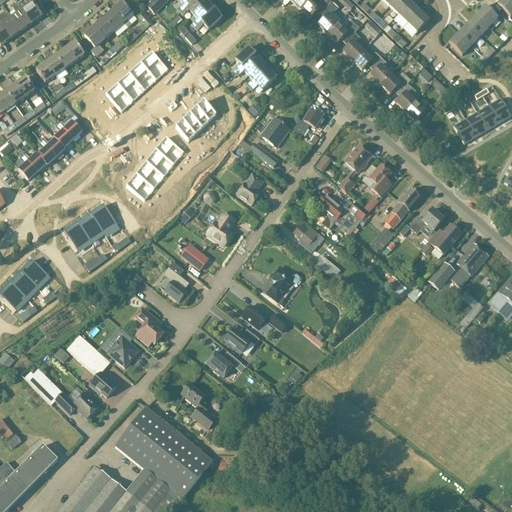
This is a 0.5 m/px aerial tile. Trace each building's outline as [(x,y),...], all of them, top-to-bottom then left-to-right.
[(28,0),(32,5),(21,12),(31,26),(41,18),(37,12),(42,8),(36,0),(28,0)] [(168,0),(154,0),(146,8),(155,16),(170,2),(168,0)] [(178,0),(180,2),(184,7),(179,12),(181,15),(197,0),(178,0)] [(207,3),(203,0),(197,0),(181,15),(184,18),(189,12),(193,16),(207,3)] [(292,0),(290,3),(300,12),(310,1),(309,0),(292,0)] [(321,0),(316,6),(310,1),(300,12),(309,21),(315,15),(319,19),(333,5),(327,0),(321,0)] [(343,0),(336,0),(348,11),(352,7),(343,0)] [(397,0),(379,0),(380,0),(389,9),(397,0)] [(411,5),(405,0),(397,0),(389,9),(398,18),(411,5)] [(511,16),(511,0),(504,0),(497,7),(510,19),(511,16)] [(207,3),(193,16),(198,22),(192,27),(194,29),(214,11),(207,3)] [(121,4),(112,13),(123,25),(127,30),(132,27),(127,22),(132,17),(133,17),(139,11),(133,4),(127,10),(121,4)] [(368,17),(373,12),(364,4),(360,9),(368,17)] [(319,19),(322,22),(318,27),(328,36),(338,25),(331,18),(338,10),(333,5),(319,19)] [(411,5),(398,18),(407,27),(420,14),(411,5)] [(16,15),(11,19),(21,33),(31,26),(21,12),(17,6),(12,9),(16,15)] [(476,18),(488,30),(497,21),(485,9),(476,18)] [(221,19),(214,11),(194,29),(197,32),(203,27),(207,31),(221,19)] [(373,12),(368,17),(376,25),(381,20),(373,12)] [(112,13),(103,21),(114,33),(123,25),(112,13)] [(420,14),(407,27),(416,35),(429,23),(420,14)] [(138,20),(147,30),(152,24),(143,15),(138,20)] [(488,30),(476,18),(467,27),(479,39),(488,30)] [(21,33),(11,19),(1,27),(11,40),(21,33)] [(381,20),(376,25),(384,33),(389,28),(381,20)] [(103,21),(93,29),(104,42),(114,33),(103,21)] [(343,30),(338,25),(328,36),(337,45),(341,41),(345,45),(359,30),(351,22),(343,30)] [(11,40),(1,27),(0,27),(0,47),(0,48),(11,40)] [(467,27),(458,36),(470,49),(479,39),(467,27)] [(389,28),(384,33),(393,41),(397,36),(389,28)] [(104,42),(93,29),(84,37),(95,50),(91,53),(97,60),(104,53),(98,47),(104,42)] [(345,45),(349,49),(343,54),(352,63),(363,53),(356,45),(360,40),(357,37),(359,34),(357,32),(359,30),(345,45)] [(511,33),(508,30),(499,40),(503,45),(511,35),(511,33)] [(130,45),(137,38),(133,33),(125,41),(126,41),(122,44),(124,46),(126,48),(129,45),(130,45)] [(185,39),(192,46),(196,42),(189,35),(185,39)] [(470,49),(458,36),(449,46),(461,58),(470,49)] [(401,40),(396,44),(402,50),(407,45),(401,40)] [(499,40),(490,50),(494,54),(503,45),(499,40)] [(124,46),(122,44),(120,42),(111,50),(115,54),(124,46)] [(86,51),(82,54),(75,43),(65,50),(74,64),(84,57),(88,54),(86,51)] [(249,48),(239,58),(234,62),(239,67),(233,72),(236,75),(256,56),(249,48)] [(363,53),(352,63),(362,73),(368,67),(371,71),(381,61),(375,55),(371,60),(369,58),(372,55),(372,53),(367,48),(363,53)] [(74,64),(65,50),(55,57),(64,71),(74,64)] [(109,60),(115,54),(111,50),(105,56),(109,60)] [(494,54),(490,50),(485,55),(489,59),(494,54)] [(143,65),(141,67),(156,84),(168,73),(153,56),(143,65)] [(263,64),(256,56),(236,75),(239,78),(244,73),(249,78),(263,64)] [(55,57),(45,64),(55,78),(64,71),(55,57)] [(476,64),(480,68),(486,62),(482,58),(476,64)] [(371,71),(375,74),(371,78),(380,87),(391,77),(383,70),(387,66),(381,61),(371,71)] [(55,78),(45,64),(36,71),(45,85),(55,78)] [(263,64),(249,78),(253,82),(247,87),(250,90),(270,71),(263,64)] [(141,67),(129,77),(145,94),(156,84),(141,67)] [(93,69),(83,76),(86,81),(96,74),(93,69)] [(429,84),(435,79),(426,70),(421,75),(429,84)] [(250,90),(245,95),(248,97),(252,93),(258,88),(263,93),(278,80),(270,71),(250,90)] [(391,77),(380,87),(390,97),(394,93),(397,96),(407,86),(410,83),(402,75),(396,82),(391,77)] [(86,81),(83,76),(73,83),(76,88),(86,81)] [(120,86),(118,88),(133,105),(145,94),(129,77),(120,86)] [(25,79),(15,86),(24,99),(34,92),(25,79)] [(76,88),(73,83),(64,90),(67,94),(76,88)] [(24,99),(15,86),(5,93),(15,106),(24,99)] [(397,96),(401,100),(395,106),(405,115),(415,104),(410,99),(415,94),(413,92),(407,86),(397,96)] [(118,88),(106,98),(122,115),(133,105),(118,88)] [(67,94),(64,90),(54,97),(57,101),(67,94)] [(5,93),(0,96),(0,106),(5,113),(15,106),(5,93)] [(499,98),(487,105),(497,123),(509,116),(499,98)] [(62,103),(52,111),(57,118),(67,110),(62,103)] [(423,111),(415,104),(405,115),(415,124),(420,118),(424,122),(434,112),(428,106),(423,111)] [(33,112),(36,116),(46,109),(43,105),(33,112)] [(202,105),(195,112),(208,125),(215,119),(202,105)] [(487,105),(475,112),(486,130),(497,123),(487,105)] [(36,116),(33,112),(23,119),(27,123),(36,116)] [(195,112),(188,119),(201,132),(208,125),(195,112)] [(475,112),(463,119),(474,136),(486,130),(475,112)] [(311,113),(304,123),(301,121),(293,133),(303,139),(310,128),(315,131),(322,120),(311,113)] [(222,137),(232,130),(224,118),(214,125),(222,137)] [(23,119),(14,125),(17,130),(27,123),(23,119)] [(188,119),(181,126),(194,139),(201,132),(188,119)] [(452,126),(462,143),(474,136),(463,119),(452,126)] [(261,138),(277,150),(290,132),(275,120),(261,138)] [(72,123),(65,128),(61,124),(58,126),(73,143),(80,137),(82,135),(72,123)] [(17,130),(14,125),(4,133),(7,137),(17,130)] [(60,134),(54,139),(53,140),(54,141),(55,141),(65,151),(73,143),(58,126),(55,129),(60,134)] [(181,126),(174,132),(186,146),(194,139),(181,126)] [(229,139),(224,135),(221,140),(225,144),(229,139)] [(165,140),(155,152),(173,167),(183,155),(165,140)] [(225,144),(221,140),(217,144),(221,148),(225,144)] [(54,141),(49,146),(44,141),(41,144),(56,160),(65,152),(65,151),(55,141),(54,141)] [(0,152),(4,157),(13,149),(9,144),(0,151),(0,152)] [(43,151),(38,157),(37,157),(46,168),(47,169),(56,160),(41,144),(39,146),(43,151)] [(255,146),(250,152),(273,169),(278,163),(255,146)] [(360,148),(345,165),(353,172),(356,175),(357,176),(372,158),(360,148)] [(217,154),(212,150),(208,154),(213,158),(217,154)] [(155,152),(146,164),(164,179),(173,167),(155,152)] [(213,158),(208,154),(204,159),(209,163),(213,158)] [(26,156),(23,159),(38,175),(46,168),(37,157),(38,157),(36,155),(30,161),(26,156)] [(324,157),(315,169),(323,175),(332,162),(324,157)] [(20,161),(24,166),(18,173),(28,184),(30,182),(38,175),(23,159),(20,161)] [(146,164),(136,176),(154,191),(164,179),(146,164)] [(372,167),(364,176),(369,180),(368,181),(374,186),(370,191),(380,200),(392,186),(386,182),(391,176),(380,167),(377,171),(372,167)] [(196,178),(192,174),(188,178),(193,182),(196,178)] [(136,176),(126,189),(144,203),(154,191),(136,176)] [(256,194),(263,184),(252,176),(245,186),(237,197),(252,207),(259,196),(256,194)] [(193,182),(188,178),(184,183),(189,187),(193,182)] [(355,187),(350,182),(346,179),(338,188),(347,196),(355,187)] [(397,204),(399,205),(383,223),(393,231),(409,213),(420,201),(409,192),(404,198),(403,197),(397,204)] [(317,202),(318,205),(316,207),(329,218),(328,220),(329,221),(327,223),(331,227),(333,225),(334,225),(344,213),(324,197),(323,198),(321,198),(317,202)] [(176,202),(172,198),(168,202),(173,206),(176,202)] [(369,214),(379,204),(373,199),(364,210),(369,214)] [(173,206),(168,202),(164,207),(169,211),(173,206)] [(349,212),(355,217),(343,232),(349,238),(354,232),(366,218),(369,215),(356,204),(349,212)] [(103,208),(90,217),(104,238),(117,229),(103,208)] [(187,208),(180,221),(189,225),(196,213),(187,208)] [(432,211),(423,222),(418,219),(409,230),(406,227),(399,235),(403,239),(410,231),(417,237),(426,226),(434,233),(444,222),(432,211)] [(151,236),(169,222),(163,215),(150,225),(148,223),(144,226),(151,236)] [(207,237),(223,248),(232,236),(226,232),(228,228),(230,229),(234,223),(223,216),(216,226),(215,225),(207,237)] [(90,217),(77,226),(91,246),(104,238),(90,217)] [(134,228),(145,237),(148,233),(138,224),(134,228)] [(77,226),(64,234),(78,255),(91,246),(77,226)] [(294,232),(295,233),(293,236),(303,244),(301,246),(311,255),(323,241),(310,230),(307,234),(300,227),(298,230),(297,229),(294,232)] [(439,232),(428,245),(439,254),(446,246),(450,249),(461,236),(450,227),(443,236),(439,232)] [(385,230),(372,245),(381,252),(394,237),(385,230)] [(127,239),(119,244),(124,250),(131,244),(127,239)] [(421,253),(426,258),(433,251),(427,246),(421,253)] [(461,270),(451,282),(460,290),(488,259),(474,247),(457,267),(461,270)] [(181,258),(199,273),(208,262),(190,248),(181,258)] [(100,259),(104,264),(109,261),(105,256),(100,259)] [(99,258),(90,265),(95,271),(104,264),(100,259),(99,258)] [(32,263),(21,275),(37,291),(48,279),(32,263)] [(183,277),(188,272),(177,263),(167,275),(176,283),(169,292),(183,304),(191,293),(186,290),(191,283),(183,277)] [(291,277),(290,278),(279,269),(271,280),(276,284),(267,296),(277,304),(291,286),(293,287),(297,286),(300,283),(299,278),(295,276),(291,277)] [(445,283),(448,280),(439,272),(436,276),(429,284),(438,292),(445,283)] [(490,273),(480,283),(488,291),(498,281),(490,273)] [(21,275),(10,286),(27,302),(37,291),(21,275)] [(142,282),(136,278),(132,284),(138,288),(142,282)] [(385,287),(394,295),(401,286),(392,279),(385,287)] [(511,280),(491,303),(509,320),(511,316),(511,280)] [(10,286),(0,296),(0,297),(16,313),(27,302),(10,286)] [(47,299),(50,304),(59,297),(55,291),(45,298),(47,299)] [(412,299),(417,303),(423,296),(418,292),(412,299)] [(50,304),(47,299),(42,303),(45,308),(50,304)] [(37,314),(34,309),(29,313),(33,317),(37,314)] [(154,347),(163,337),(156,331),(160,326),(141,310),(134,319),(144,328),(135,338),(148,349),(151,345),(154,347)] [(255,311),(246,323),(262,336),(271,324),(255,311)] [(276,323),(271,330),(282,341),(288,334),(276,323)] [(479,337),(475,327),(465,330),(469,341),(479,337)] [(239,329),(230,342),(248,355),(256,343),(261,347),(265,342),(252,332),(247,337),(239,329)] [(124,370),(138,353),(129,345),(132,341),(119,330),(109,342),(115,347),(107,356),(124,370)] [(315,339),(305,331),(301,334),(320,350),(323,346),(320,344),(323,340),(324,340),(318,335),(315,339)] [(106,400),(116,390),(100,376),(110,366),(79,338),(66,352),(97,379),(89,387),(99,396),(100,395),(106,400)] [(220,377),(224,380),(233,369),(237,372),(242,366),(232,358),(228,363),(215,353),(205,366),(214,372),(213,374),(219,378),(220,377)] [(0,366),(7,372),(14,363),(5,355),(0,360),(0,366)] [(55,403),(62,396),(38,372),(33,377),(30,374),(24,381),(51,408),(56,403),(55,403)] [(190,386),(181,397),(197,409),(205,398),(190,386)] [(73,407),(62,396),(55,403),(56,403),(69,417),(76,411),(87,421),(98,410),(84,396),(73,407)] [(143,473),(126,494),(94,469),(60,511),(173,511),(181,502),(182,503),(213,464),(146,410),(114,450),(143,473)] [(13,437),(0,420),(0,437),(5,443),(13,437)] [(16,437),(7,444),(12,451),(21,444),(16,437)] [(255,437),(249,446),(270,461),(276,452),(255,437)] [(0,511),(8,511),(58,463),(43,448),(0,490),(0,511)] [(0,486),(14,473),(6,464),(0,470),(0,486)] [(472,499),(468,503),(478,511),(482,506),(472,499)]
